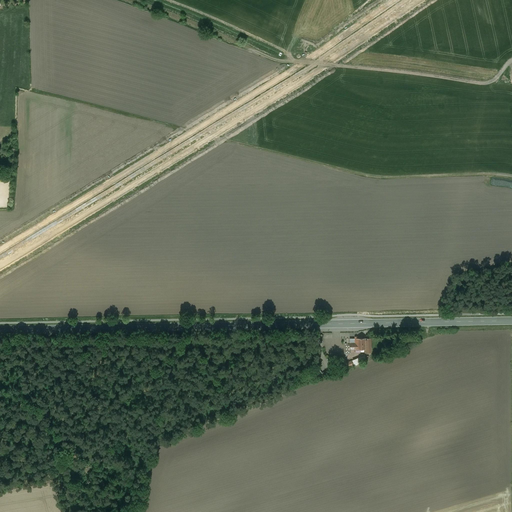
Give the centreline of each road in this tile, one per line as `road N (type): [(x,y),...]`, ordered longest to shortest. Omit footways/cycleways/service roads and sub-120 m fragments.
road 1 (secondary): [(0,329),(511,321)]
road 2 (track): [(29,89),(363,175),(511,176)]
road 3 (track): [(293,61),(481,83),(494,81),(511,60)]
